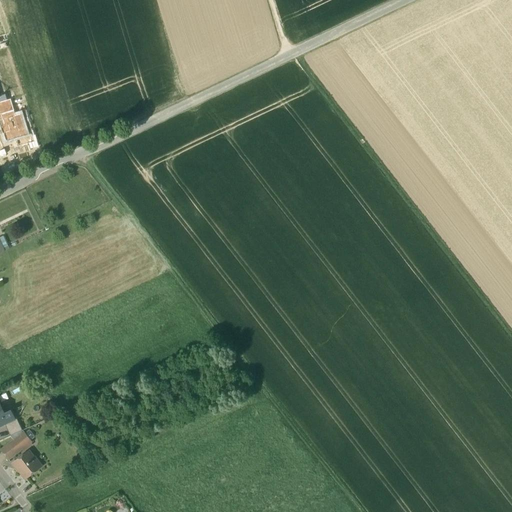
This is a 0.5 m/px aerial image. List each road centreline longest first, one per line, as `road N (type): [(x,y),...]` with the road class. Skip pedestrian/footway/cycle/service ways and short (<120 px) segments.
road 1 (unclassified): [(410,0),(0,193)]
road 2 (track): [(79,154),(358,511)]
road 3 (track): [(511,331),(297,51)]
